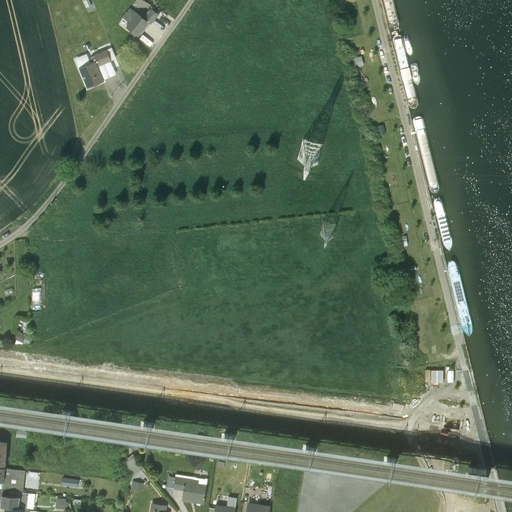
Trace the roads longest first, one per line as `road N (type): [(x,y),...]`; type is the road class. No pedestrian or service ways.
road 1 (unclassified): [(374,0),(499,511)]
road 2 (unclassified): [(193,0),(77,166),(24,230),(0,246)]
